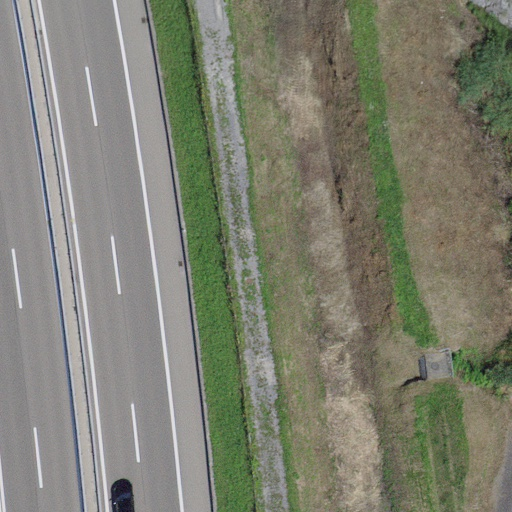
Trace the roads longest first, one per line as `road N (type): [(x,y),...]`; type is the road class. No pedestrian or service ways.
road 1 (track): [(452,511),(436,348),(399,244),(362,0)]
road 2 (motorway): [(156,511),(87,0)]
road 3 (track): [(214,3),(272,511)]
road 4 (motorway): [(0,99),(51,511)]
